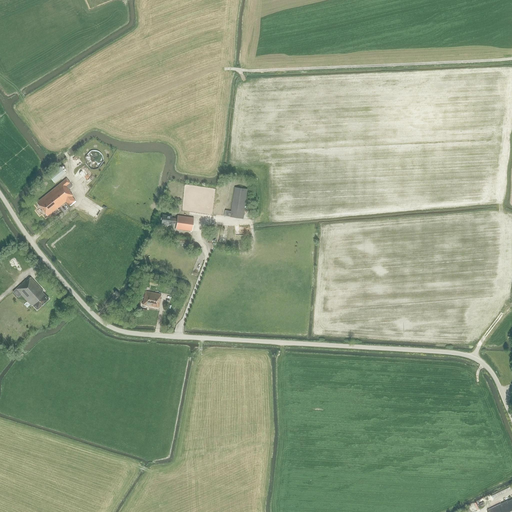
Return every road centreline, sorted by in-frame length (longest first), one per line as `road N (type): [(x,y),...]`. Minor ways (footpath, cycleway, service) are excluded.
road 1 (tertiary): [(511,417),(489,369),(454,353),(123,334),(93,316),(0,194)]
road 2 (track): [(224,69),(511,58)]
